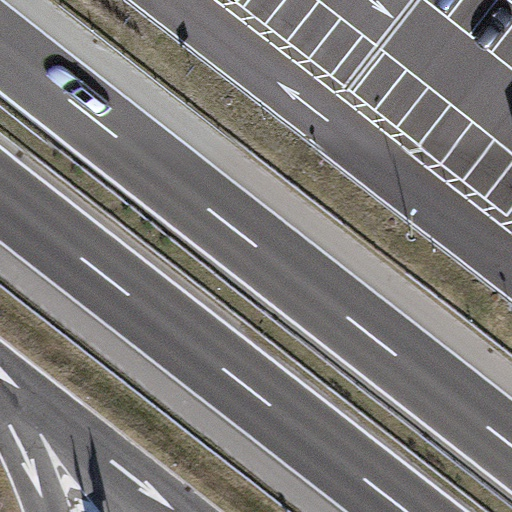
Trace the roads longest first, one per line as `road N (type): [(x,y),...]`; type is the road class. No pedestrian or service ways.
road 1 (motorway): [(511,444),(0,45)]
road 2 (motorway): [(0,195),(406,511)]
